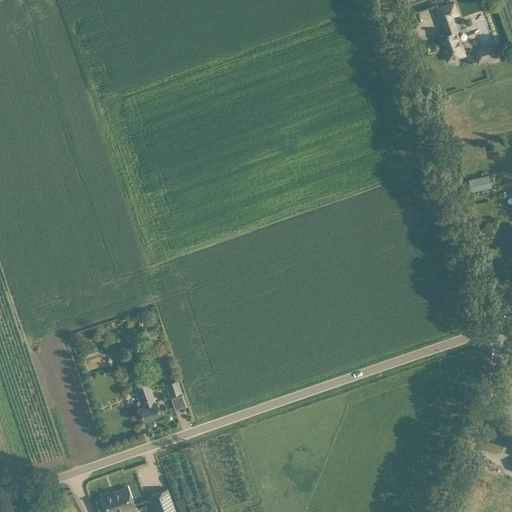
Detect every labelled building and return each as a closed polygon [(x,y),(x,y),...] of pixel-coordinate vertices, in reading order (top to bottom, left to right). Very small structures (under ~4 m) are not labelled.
[(454,2),(436,8),(445,34),(439,36),(444,50),(443,51),(446,61),(465,54),(461,44),(460,45),(456,31),(457,31),(455,25),(454,25),(451,17),(452,16),(450,12),(451,10),(456,8),(454,2)] [(483,47),(472,50),(476,60),(478,60),(498,54),(498,53),(495,44),(484,48),(483,47)] [(468,179),(471,191),(491,187),(488,174),(468,179)] [(482,229),(491,236),(496,229),(487,222),(482,229)] [(511,223),(510,223),(503,240),(508,242),(505,250),(511,252),(511,223)] [(156,327),(141,332),(145,343),(160,338),(156,327)] [(140,411),(143,420),(160,414),(156,401),(155,401),(148,380),(135,384),(140,400),(137,401),(140,411)] [(166,384),(170,395),(182,391),(178,380),(166,384)] [(111,494),(100,498),(105,511),(110,511),(121,508),(134,503),(128,487),(114,491),(115,493),(111,494)] [(147,495),(153,511),(176,511),(167,488),(147,495)]
